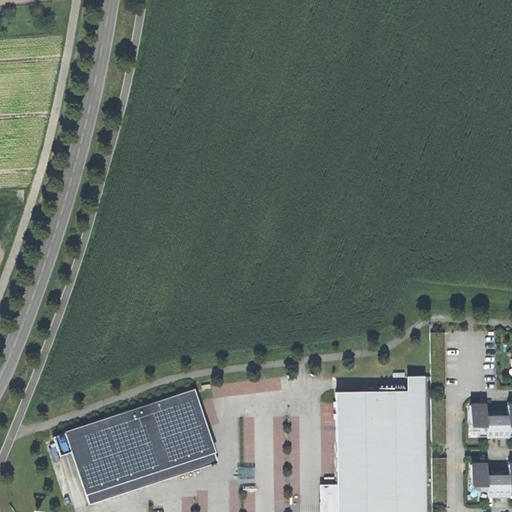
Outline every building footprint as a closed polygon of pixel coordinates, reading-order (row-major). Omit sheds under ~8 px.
[(445,381),(443,329),(429,330),(430,376),(438,376),(438,381),(445,381)] [(318,486),(318,511),(420,511),(419,377),(400,377),(401,391),(335,392),(335,402),(336,486),(318,486)] [(195,407),(190,392),(61,434),(83,500),(104,494),(211,459),(195,407)] [(484,404),(468,404),(469,432),(485,431),(485,439),(506,439),(506,432),(511,431),(511,404),(506,404),(506,416),(484,417),(484,404)] [(445,440),(445,432),(433,432),(433,440),(445,440)] [(445,471),(445,455),(431,455),(431,471),(445,471)] [(485,464),(469,464),(469,492),(485,492),(485,498),(507,497),(507,492),(511,491),(511,462),(507,462),(507,475),(485,475),(485,464)]
